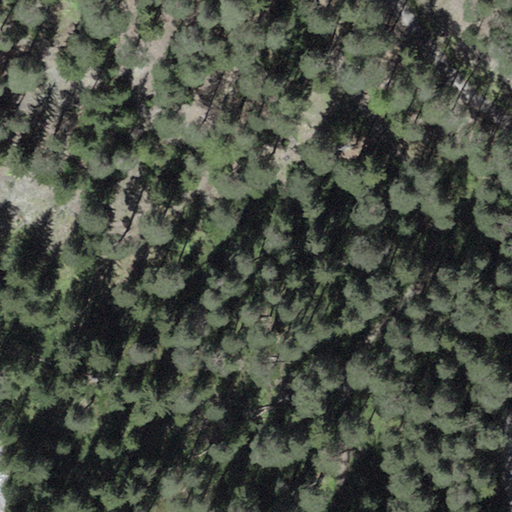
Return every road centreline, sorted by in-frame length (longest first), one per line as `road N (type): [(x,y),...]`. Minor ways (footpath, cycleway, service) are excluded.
road 1 (track): [(331,511),(339,496),(344,371),(420,273),(431,229),(417,180),(348,91),(307,0)]
road 2 (track): [(392,0),(433,65),(511,128)]
